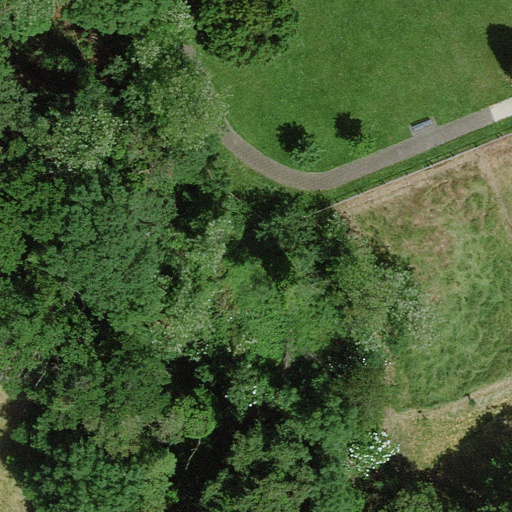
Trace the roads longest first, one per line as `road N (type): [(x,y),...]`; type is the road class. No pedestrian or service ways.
road 1 (motorway): [(0,473),(511,247)]
road 2 (motorway): [(240,0),(0,106)]
